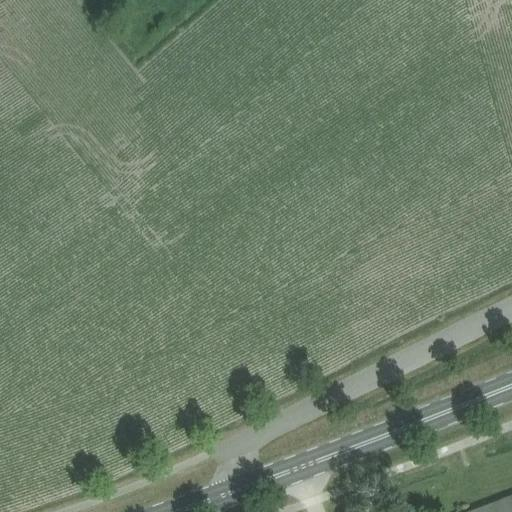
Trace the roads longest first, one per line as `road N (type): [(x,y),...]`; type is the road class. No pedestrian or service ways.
road 1 (unclassified): [(511,310),(246,440),(232,490)]
road 2 (primary): [(232,490),(511,384)]
